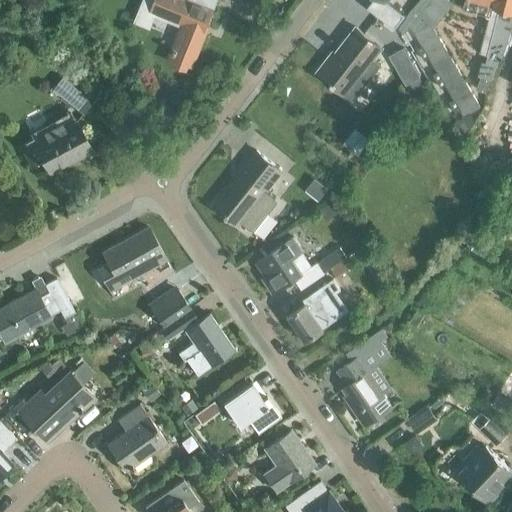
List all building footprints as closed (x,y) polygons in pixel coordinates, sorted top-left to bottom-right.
[(155,0),(151,11),(184,24),(169,61),(187,68),(189,63),(194,65),(207,33),(205,32),(217,0),(155,0)] [(394,29),(405,15),(386,0),(372,0),(367,7),(394,29)] [(450,0),(422,0),(398,28),(403,32),(411,27),(422,46),(418,48),(425,60),(429,57),(438,71),(433,74),(441,87),(446,85),(453,99),(450,101),(457,114),(462,112),(464,115),(466,114),(469,119),(477,115),(474,110),(481,106),(434,27),(454,3),(450,0)] [(511,0),(466,0),(464,8),(497,17),(495,25),(487,23),(479,53),(487,55),(485,61),(483,61),(479,75),(482,76),(476,88),(487,92),(507,46),(511,25),(511,0)] [(317,73),(345,94),(382,47),(357,27),(331,60),(328,58),(317,73)] [(403,47),(390,55),(406,80),(419,72),(403,47)] [(53,89),(83,112),(102,88),(70,64),(61,76),(62,77),(53,89)] [(77,120),(75,121),(70,111),(31,133),(33,137),(21,144),(33,166),(44,160),(48,169),(66,159),(65,158),(72,154),(75,158),(92,148),(77,120)] [(215,206),(239,225),(283,171),(257,150),(234,179),(235,180),(215,206)] [(161,273),(171,268),(149,227),(103,252),(109,262),(98,268),(115,299),(125,294),(120,285),(157,265),(161,273)] [(319,262),(303,273),(293,259),(304,252),(294,237),(258,262),(267,276),(264,277),(274,293),(295,279),(302,289),(326,273),(319,262)] [(331,268),(337,276),(353,265),(348,256),(331,268)] [(428,304),(438,312),(466,279),(456,270),(428,304)] [(64,317),(75,311),(56,277),(44,283),(48,291),(39,296),(35,289),(0,308),(0,333),(4,341),(50,316),(50,315),(60,309),(64,317)] [(290,315),(307,340),(349,311),(337,293),(342,290),(334,279),(305,299),(308,303),(290,315)] [(177,288),(148,306),(162,326),(188,307),(177,288)] [(190,307),(163,326),(164,327),(161,330),(168,340),(184,329),(193,343),(178,353),(185,363),(188,361),(199,376),(211,367),(212,368),(237,351),(210,313),(200,320),(190,307)] [(346,395),(367,425),(393,406),(381,389),(390,383),(377,365),(392,355),(374,330),(341,354),(347,363),(338,370),(352,390),(346,395)] [(47,440),(92,397),(69,372),(44,396),(40,391),(26,405),(21,400),(4,416),(25,437),(35,427),(47,440)] [(267,395),(263,398),(251,382),(223,402),(238,423),(247,416),(258,432),(281,415),(267,395)] [(106,443),(125,471),(167,441),(141,404),(118,420),(125,430),(106,443)] [(409,420),(418,432),(438,418),(429,406),(409,420)] [(480,427),(498,444),(506,435),(489,418),(480,427)] [(0,471),(1,473),(12,462),(2,451),(16,438),(0,420),(0,471)] [(265,475),(276,491),(314,464),(291,429),(265,448),(277,466),(265,475)] [(490,500),(511,477),(511,469),(487,445),(478,454),(475,451),(466,459),(470,462),(461,472),(463,474),(460,478),(465,483),(469,480),(490,500)] [(147,505),(152,511),(191,511),(188,507),(198,501),(183,480),(147,505)] [(344,511),(328,490),(327,491),(320,481),(286,505),(290,511),(344,511)]
